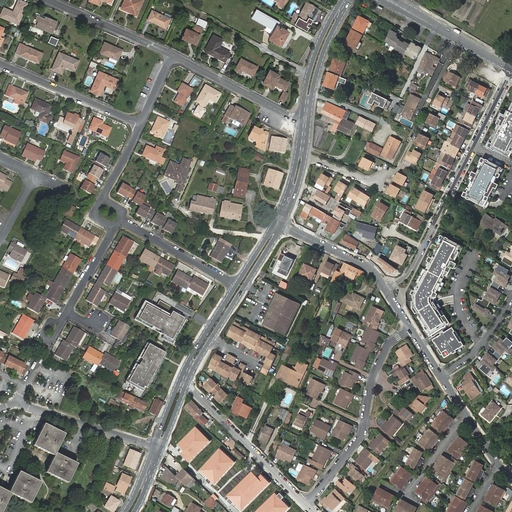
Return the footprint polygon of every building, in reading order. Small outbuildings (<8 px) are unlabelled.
[(3,8),(0,15),(0,16),(17,24),(26,3),(18,0),(13,12),(3,8)] [(142,1),(140,0),(124,0),(121,9),(127,12),(128,10),(136,14),(142,1)] [(318,8),(307,2),(303,9),(305,10),(303,14),(304,14),(303,15),(304,16),(302,20),(307,23),(309,24),(318,8)] [(257,8),(252,17),(267,26),(264,30),(272,34),(277,25),(281,27),(283,24),(279,22),(279,21),(257,8)] [(293,18),(290,22),(306,31),(308,27),(306,25),(307,23),(302,20),(304,16),(303,15),(304,14),(303,14),(305,10),(303,9),(299,15),(295,12),(292,18),(293,18)] [(168,19),(163,16),(151,11),(148,18),(152,19),(151,22),(165,28),(169,20),(168,19)] [(44,19),(38,16),(36,21),(38,22),(36,26),(52,33),(56,22),(45,17),(44,19)] [(360,17),(353,30),(363,35),(368,26),(370,27),(372,24),(360,17)] [(192,32),(186,29),(181,39),(194,45),(202,28),(204,28),(206,22),(198,18),(195,24),(196,25),(192,32)] [(272,34),(270,39),(280,45),(288,32),(277,25),(272,34)] [(363,35),(353,30),(346,44),(356,49),(363,35)] [(397,34),(391,31),(386,41),(387,42),(389,44),(391,45),(396,48),(395,49),(398,51),(400,54),(404,56),(406,54),(412,57),(413,55),(415,55),(418,57),(422,49),(412,43),(410,46),(405,43),(404,44),(399,42),(400,41),(396,39),(397,37),(396,36),(397,34)] [(222,40),(213,35),(204,51),(223,62),(228,52),(218,47),(222,40)] [(50,36),(47,43),(55,46),(58,39),(50,36)] [(113,46),(104,43),(100,53),(117,60),(121,51),(112,47),(113,46)] [(41,53),(19,44),(16,51),(19,53),(18,55),(37,63),(41,53)] [(440,60),(426,52),(420,64),(418,67),(432,75),(435,69),(432,67),(433,63),(437,65),(440,60)] [(78,61),(59,53),(51,69),(61,73),(65,66),(74,70),(78,61)] [(256,67),(241,59),(235,70),(240,73),(242,70),(252,76),(256,67)] [(339,77),(340,77),(346,63),(334,59),(329,73),(339,77)] [(279,75),(269,70),(262,84),(268,87),(270,83),(284,90),(279,99),(283,102),(288,92),(284,90),(288,83),(278,77),(279,75)] [(449,73),(446,71),(443,78),(447,80),(446,81),(456,86),(461,77),(450,72),(449,73)] [(117,80),(99,72),(91,91),(100,95),(104,85),(113,89),(117,80)] [(339,77),(329,73),(324,86),(334,90),(334,89),(337,82),(339,77)] [(467,90),(475,94),(480,86),(476,84),(477,83),(470,79),(465,87),(468,88),(467,90)] [(191,89),(182,84),(177,92),(178,93),(174,102),(181,106),(191,89)] [(219,94),(205,86),(196,101),(204,106),(209,99),(214,102),(219,94)] [(480,86),(475,94),(483,98),(484,96),(487,98),(491,90),(483,86),(483,87),(480,86)] [(27,94),(11,87),(10,89),(8,88),(5,95),(23,103),(27,94)] [(391,102),(372,93),(367,104),(372,106),(373,104),(387,110),(391,102)] [(411,95),(401,115),(410,120),(420,100),(411,95)] [(446,99),(443,97),(438,95),(434,104),(442,108),(444,105),(447,107),(451,99),(447,97),(446,99)] [(50,106),(35,100),(31,109),(40,113),(37,119),(47,123),(50,116),(47,115),(50,106)] [(468,112),(476,117),(478,114),(479,114),(483,106),(482,106),(475,102),(473,101),(471,105),(472,105),(471,106),(468,112)] [(337,130),(346,112),(327,103),(322,112),(336,120),(333,128),(337,130)] [(402,114),(403,106),(395,104),(393,113),(402,114)] [(230,105),(225,115),(230,118),(233,120),(240,123),(243,125),(249,114),(235,106),(234,107),(230,105)] [(203,110),(198,106),(193,114),(199,117),(203,110)] [(351,112),(347,110),(346,112),(337,130),(350,136),(356,125),(347,120),(351,112)] [(474,120),(476,117),(468,112),(464,111),(462,115),(466,117),(465,120),(462,119),(460,122),(464,125),(472,128),(475,121),(474,120)] [(511,112),(511,113),(509,112),(506,118),(504,117),(500,125),(502,126),(492,144),(490,143),(488,147),(508,157),(511,152),(511,112)] [(76,122),(77,118),(78,116),(74,114),(73,115),(67,113),(62,126),(72,131),(71,133),(75,135),(79,124),(76,122)] [(430,113),(428,117),(430,118),(429,120),(428,123),(437,127),(441,119),(430,113)] [(230,118),(225,115),(221,121),(226,124),(230,118)] [(360,117),(356,124),(359,125),(364,128),(364,127),(373,132),(375,126),(367,122),(367,121),(360,117)] [(102,122),(94,118),(89,129),(106,137),(110,128),(101,124),(102,122)] [(154,134),(159,136),(162,137),(168,122),(157,118),(150,132),(154,134)] [(173,130),(177,122),(172,120),(168,128),(173,130)] [(356,124),(356,125),(350,136),(353,138),(359,125),(356,124)] [(468,136),(472,128),(464,125),(463,128),(462,127),(462,126),(458,124),(454,133),(457,134),(465,138),(467,136),(468,136)] [(21,133),(4,126),(0,134),(5,137),(4,139),(16,144),(21,133)] [(265,149),(268,134),(264,132),(261,133),(259,132),(258,130),(252,127),(248,137),(254,140),(254,141),(255,145),(255,146),(261,149),(262,147),(265,149)] [(414,144),(421,148),(422,144),(425,146),(429,138),(421,134),(419,138),(417,141),(416,140),(414,144)] [(464,141),(465,138),(457,134),(454,140),(452,138),(449,143),(452,144),(461,149),(465,142),(464,141)] [(286,139),(271,136),(269,150),(284,153),(286,139)] [(391,138),(382,155),(392,160),(401,143),(391,138)] [(458,155),(461,149),(452,144),(449,143),(444,153),(455,158),(457,155),(458,155)] [(44,152),(26,144),(21,155),(35,161),(36,159),(40,160),(44,152)] [(372,144),(367,153),(370,155),(378,159),(383,150),(372,144)] [(154,150),(146,146),(142,156),(158,162),(163,150),(156,147),(154,150)] [(409,151),(406,158),(409,159),(410,158),(413,160),(417,162),(422,153),(414,149),(412,152),(409,151)] [(78,157),(63,150),(59,160),(66,163),(63,170),(72,173),(78,157)] [(263,157),(253,152),(251,158),(254,159),(255,160),(260,162),(263,157)] [(100,153),(93,165),(101,169),(103,166),(104,167),(109,159),(100,153)] [(455,158),(444,153),(440,160),(443,162),(441,165),(450,170),(455,162),(453,161),(455,158)] [(178,167),(168,163),(163,175),(168,178),(169,174),(177,177),(175,181),(174,182),(177,184),(175,190),(179,192),(188,173),(186,172),(190,162),(182,158),(178,167)] [(371,165),(373,166),(375,163),(364,158),(359,167),(368,172),(370,167),(371,165)] [(495,183),(498,178),(499,179),(501,175),(499,174),(502,168),(483,158),(480,162),(482,163),(477,174),(475,173),(471,181),(472,182),(467,193),(465,192),(463,196),(483,206),(484,203),(486,201),(488,202),(492,193),(495,194),(497,190),(494,188),(497,184),(495,183)] [(446,177),(450,170),(441,165),(438,163),(435,170),(434,169),(431,174),(444,180),(446,177)] [(101,169),(93,165),(87,177),(94,181),(96,178),(97,178),(102,170),(101,169)] [(247,169),(239,168),(236,181),(245,184),(248,169),(247,169)] [(282,174),(268,169),(263,185),(277,189),(282,174)] [(403,186),(408,176),(399,172),(397,176),(396,178),(394,177),(392,181),(403,186)] [(0,187),(7,192),(12,183),(6,179),(7,177),(0,173),(0,187)] [(326,184),(329,186),(333,179),(330,177),(329,178),(325,177),(321,174),(316,183),(324,187),(326,184)] [(444,180),(431,174),(429,179),(433,181),(430,187),(439,191),(443,184),(442,184),(444,180)] [(87,177),(80,188),(89,194),(94,185),(92,184),(94,181),(87,177)] [(334,190),(338,193),(342,195),(348,187),(344,184),(342,183),(343,182),(340,180),(334,190)] [(209,184),(210,183),(209,183),(206,190),(215,193),(217,186),(209,184)] [(129,198),(133,190),(122,184),(116,193),(120,195),(121,194),(129,198)] [(387,189),(385,192),(395,197),(400,189),(392,184),(390,187),(389,189),(387,189)] [(244,188),(234,186),(232,196),(242,198),(244,188)] [(348,196),(356,202),(363,191),(359,189),(358,191),(356,190),(353,188),(348,196)] [(145,197),(133,190),(129,198),(136,202),(136,204),(139,206),(140,204),(145,197)] [(325,194),(318,190),(315,196),(324,200),(325,199),(329,202),(331,198),(326,195),(325,194)] [(420,199),(431,205),(433,201),(431,200),(432,198),(433,195),(425,190),(420,199)] [(363,191),(356,202),(365,207),(370,199),(367,196),(365,195),(366,194),(363,191)] [(195,202),(190,201),(188,210),(210,214),(214,200),(196,195),(195,202)] [(429,208),(431,205),(420,199),(415,208),(424,213),(426,210),(427,207),(429,208)] [(241,206),(223,202),(220,216),(238,220),(241,206)] [(380,202),(371,216),(378,221),(384,211),(386,212),(388,208),(380,202)] [(333,217),(339,205),(337,203),(330,216),(333,217)] [(148,219),(152,211),(140,204),(139,206),(135,213),(139,216),(140,214),(144,217),(148,219)] [(325,214),(308,204),(301,217),(306,219),(309,213),(322,220),(325,214)] [(67,205),(62,212),(71,217),(75,210),(67,205)] [(344,214),(347,209),(339,205),(333,217),(340,221),(344,214)] [(164,218),(152,211),(148,219),(154,222),(154,224),(159,227),(160,225),(164,218)] [(404,212),(399,221),(417,231),(422,222),(404,212)] [(333,235),(340,222),(325,214),(322,220),(321,221),(325,224),(327,221),(330,222),(325,231),(333,235)] [(346,225),(350,218),(348,217),(346,215),(342,223),(346,225)] [(487,215),(481,224),(493,232),(494,230),(501,235),(507,227),(500,221),(499,223),(487,215)] [(175,224),(164,218),(160,225),(167,230),(166,231),(170,233),(175,224)] [(73,238),(80,228),(65,219),(59,230),(73,238)] [(308,222),(305,228),(311,231),(314,225),(308,222)] [(377,228),(358,223),(356,231),(364,233),(363,236),(374,239),(377,228)] [(95,236),(80,228),(73,238),(88,247),(95,236)] [(347,234),(342,242),(355,250),(359,243),(347,234)] [(434,301),(437,296),(435,295),(448,271),(450,272),(453,265),(456,266),(457,263),(453,261),(457,254),(459,255),(460,251),(459,250),(462,245),(442,234),(440,237),(442,239),(433,257),(431,256),(429,261),(430,261),(425,271),(420,279),(420,280),(413,293),(414,306),(412,306),(416,312),(417,311),(425,325),(424,326),(426,329),(428,328),(431,334),(450,322),(448,319),(446,320),(434,301)] [(122,236),(114,250),(124,256),(133,242),(122,236)] [(220,239),(218,242),(227,247),(228,247),(230,244),(220,239)] [(222,255),(227,247),(218,242),(209,256),(220,262),(224,256),(222,255)] [(27,251),(11,243),(9,246),(13,249),(11,252),(9,256),(21,262),(27,251)] [(383,246),(378,255),(384,258),(389,249),(383,246)] [(398,246),(391,259),(403,265),(407,256),(402,252),(403,249),(398,246)] [(159,257),(144,249),(138,260),(153,268),(159,257)] [(124,256),(114,250),(105,265),(116,271),(124,256)] [(511,255),(509,254),(506,252),(500,261),(511,267),(511,264),(511,255)] [(81,260),(70,253),(65,261),(62,259),(58,266),(61,268),(72,274),(81,260)] [(286,276),(294,261),(280,254),(277,260),(282,263),(277,272),(286,276)] [(173,266),(159,257),(153,268),(167,276),(173,266)] [(396,269),(380,258),(377,261),(384,267),(384,268),(391,273),(392,272),(393,273),(396,269)] [(326,262),(321,272),(333,277),(334,275),(336,271),(339,266),(335,264),(333,266),(326,262)] [(509,275),(506,274),(509,269),(499,263),(493,273),(497,275),(506,280),(509,275)] [(304,264),(299,276),(310,282),(316,270),(304,264)] [(364,272),(349,265),(349,266),(344,264),(339,273),(340,273),(354,280),(357,275),(361,277),(364,272)] [(107,286),(116,271),(105,265),(97,280),(98,281),(103,283),(107,286)] [(72,274),(61,268),(53,283),(64,289),(72,274)] [(187,287),(192,279),(177,271),(171,281),(186,289),(187,287)] [(117,272),(114,280),(119,282),(122,275),(117,272)] [(18,283),(21,276),(18,274),(15,273),(12,280),(18,283)] [(504,286),(507,281),(506,280),(497,275),(495,278),(496,279),(493,284),(498,287),(500,283),(504,286)] [(208,285),(193,277),(192,279),(187,287),(202,296),(208,285)] [(64,289),(53,283),(48,280),(46,284),(50,287),(46,294),(44,298),(45,298),(55,304),(64,289)] [(274,283),(285,289),(286,286),(275,281),(274,283)] [(500,293),(496,290),(498,287),(493,284),(490,289),(489,288),(487,292),(497,298),(500,293)] [(96,306),(104,291),(100,288),(95,286),(94,285),(86,300),(96,306)] [(131,298),(116,289),(114,292),(129,301),(131,298)] [(129,301),(114,292),(112,295),(108,303),(123,311),(129,301)] [(263,324),(279,293),(277,292),(262,323),(263,324)] [(494,303),(497,298),(487,292),(485,295),(486,296),(483,301),(488,304),(490,300),(494,303)] [(37,313),(45,298),(44,298),(40,295),(35,293),(33,296),(29,294),(25,300),(29,302),(27,307),(37,313)] [(284,334),(299,303),(279,293),(263,324),(267,326),(284,334)] [(341,301),(358,309),(363,299),(353,293),(351,295),(346,293),(341,301)] [(486,308),(488,304),(483,301),(478,298),(472,307),(486,315),(488,310),(486,308)] [(173,342),(171,340),(183,318),(175,314),(175,315),(172,313),(171,315),(144,300),(133,320),(161,336),(160,338),(171,345),(173,342)] [(301,304),(299,303),(284,334),(285,335),(301,304)] [(371,307),(364,323),(370,325),(368,329),(375,332),(379,325),(378,324),(377,324),(379,319),(380,320),(384,313),(371,307)] [(33,320),(23,314),(12,333),(22,339),(33,320)] [(129,326),(122,322),(118,321),(110,335),(120,341),(129,326)] [(275,344),(236,323),(229,335),(268,356),(266,362),(273,365),(280,353),(272,349),(275,344)] [(73,346),(75,347),(83,332),(73,326),(64,341),(73,346)] [(132,328),(129,326),(120,341),(123,343),(132,328)] [(464,345),(461,341),(460,341),(457,336),(455,337),(452,332),(455,330),(453,326),(441,334),(444,336),(440,334),(433,339),(435,343),(436,342),(442,353),(441,353),(444,357),(464,345)] [(346,348),(352,335),(337,328),(332,339),(338,342),(343,344),(342,347),(346,348)] [(369,352),(371,353),(375,346),(374,345),(372,345),(374,340),(375,341),(379,334),(375,332),(368,329),(367,329),(361,343),(366,346),(364,350),(369,352)] [(508,351),(511,346),(511,340),(506,336),(503,340),(500,337),(497,341),(505,348),(508,351)] [(73,346),(64,341),(62,340),(54,355),(64,361),(73,346)] [(502,352),(505,348),(497,341),(496,341),(492,345),(496,348),(493,351),(497,355),(501,351),(502,352)] [(164,353),(146,343),(124,381),(142,392),(164,353)] [(400,363),(402,367),(408,363),(406,359),(411,356),(404,345),(394,351),(398,357),(401,362),(400,363)] [(289,355),(293,348),(288,346),(284,352),(289,355)] [(82,357),(97,365),(98,364),(103,355),(88,347),(82,357)] [(354,368),(361,371),(365,364),(364,363),(362,363),(364,359),(366,360),(369,352),(364,350),(358,347),(350,362),(355,365),(354,368)] [(494,359),(497,355),(493,351),(490,354),(487,351),(483,356),(484,356),(492,363),(494,360),(494,359)] [(0,363),(3,365),(20,373),(21,373),(23,375),(28,366),(25,364),(24,364),(8,356),(7,356),(2,354),(2,353),(0,352),(0,363)] [(119,361),(104,353),(103,355),(98,364),(113,372),(119,361)] [(229,361),(235,364),(238,358),(232,354),(229,361)] [(233,368),(227,365),(228,363),(224,361),(226,359),(218,355),(212,368),(231,379),(231,378),(237,381),(242,372),(244,373),(247,366),(244,364),(240,370),(234,367),(233,368)] [(488,374),(495,366),(492,363),(484,356),(480,360),(483,362),(479,366),(488,374)] [(316,371),(332,378),(337,365),(333,363),(332,365),(327,363),(321,360),(316,371)] [(293,370),(289,368),(284,380),(288,382),(289,381),(297,385),(307,365),(299,361),(296,368),(299,369),(297,372),(293,370)] [(266,364),(262,371),(268,374),(272,367),(266,364)] [(284,380),(289,368),(283,365),(277,377),(284,380)] [(402,367),(391,374),(393,377),(397,375),(400,380),(397,382),(400,385),(409,380),(406,376),(411,373),(407,368),(404,370),(403,368),(402,367)] [(357,379),(359,376),(350,372),(349,375),(344,373),(339,385),(350,390),(353,383),(355,378),(357,379)] [(242,380),(252,385),(255,378),(245,373),(242,380)] [(461,387),(469,399),(478,393),(475,387),(471,381),(472,380),(467,373),(462,376),(465,379),(461,382),(463,386),(461,387)] [(418,378),(416,375),(410,379),(412,382),(414,381),(417,385),(421,392),(425,389),(427,392),(432,388),(424,375),(418,378)] [(212,389),(217,394),(215,396),(221,401),(228,393),(223,388),(217,383),(212,378),(205,385),(210,390),(212,389)] [(305,395),(313,399),(315,400),(319,394),(321,389),(323,390),(325,386),(312,380),(305,395)] [(352,399),(354,396),(342,390),(335,405),(345,410),(348,404),(351,399),(352,399)] [(147,403),(120,391),(116,398),(143,411),(147,403)] [(409,401),(406,404),(417,412),(418,411),(419,409),(422,411),(426,406),(424,404),(430,397),(419,395),(412,403),(409,401)] [(237,412),(242,415),(247,417),(251,409),(242,403),(243,400),(237,397),(233,405),(234,405),(230,412),(236,414),(237,412)] [(116,401),(110,398),(106,406),(112,408),(116,401)] [(156,415),(162,403),(155,399),(149,411),(156,415)] [(191,401),(184,408),(208,430),(211,427),(202,418),(201,419),(199,417),(200,416),(203,413),(200,411),(201,410),(191,401)] [(492,401),(480,414),(489,421),(494,416),(493,415),(496,413),(497,413),(501,409),(492,401)] [(397,408),(394,412),(404,420),(405,419),(407,417),(410,419),(413,414),(404,406),(400,411),(397,408)] [(278,420),(284,423),(289,412),(283,409),(278,420)] [(437,417),(449,425),(451,422),(448,419),(450,416),(443,410),(437,417)] [(299,414),(294,426),(303,430),(311,415),(306,413),(304,417),(299,414)] [(383,425),(381,428),(392,437),(403,424),(393,416),(388,422),(384,426),(383,425)] [(446,429),(449,425),(437,417),(432,423),(440,429),(443,426),(446,429)] [(322,439),(325,441),(331,428),(316,421),(311,432),(317,435),(322,437),(322,439)] [(349,430),(351,431),(353,427),(340,422),(333,437),(343,442),(346,435),(349,430)] [(65,434),(44,424),(33,445),(54,456),(46,472),(68,483),(77,464),(56,453),(65,434)] [(196,426),(178,444),(184,451),(181,454),(189,462),(211,441),(196,426)] [(265,426),(259,439),(266,442),(271,434),(269,433),(271,429),(265,426)] [(429,428),(423,435),(435,444),(438,440),(434,437),(437,434),(429,428)] [(380,451),(389,441),(379,433),(375,438),(372,443),(370,442),(367,445),(373,451),(376,448),(380,451)] [(435,444),(423,435),(418,442),(426,448),(429,444),(433,446),(435,444)] [(454,442),(464,451),(470,443),(462,437),(459,441),(456,438),(454,442)] [(459,458),(464,451),(454,442),(450,446),(453,448),(451,451),(453,453),(459,458)] [(292,464),(295,457),(297,453),(282,446),(276,458),(280,460),(281,458),(286,460),(292,464)] [(330,456),(332,452),(320,446),(312,462),(322,467),(326,460),(328,455),(330,456)] [(410,455),(422,463),(425,458),(421,456),(423,452),(414,447),(410,455)] [(236,463),(220,448),(199,471),(215,485),(236,463)] [(366,470),(377,457),(366,448),(363,452),(364,453),(361,457),(357,462),(366,470)] [(140,453),(129,449),(123,465),(134,470),(140,453)] [(235,456),(241,461),(244,457),(239,452),(235,456)] [(420,466),(422,463),(410,455),(405,463),(414,468),(416,464),(420,466)] [(440,458),(438,461),(450,470),(457,460),(451,456),(449,459),(445,456),(443,460),(440,458)] [(474,460),(470,467),(481,474),(484,470),(480,468),(482,464),(474,460)] [(450,470),(438,461),(435,465),(437,467),(435,470),(439,473),(437,476),(443,480),(450,470)] [(362,474),(363,472),(353,464),(350,468),(353,471),(350,475),(360,483),(363,478),(360,476),(362,474)] [(406,475),(408,472),(408,471),(400,465),(394,473),(406,482),(409,478),(406,475)] [(309,486),(313,479),(315,475),(316,476),(318,472),(305,466),(298,480),(309,486)] [(176,477),(167,467),(160,478),(176,487),(179,480),(176,477)] [(481,474),(470,467),(465,475),(473,480),(475,476),(479,479),(481,474)] [(189,489),(196,481),(183,469),(176,477),(179,480),(189,489)] [(41,482),(19,471),(9,492),(0,487),(0,511),(1,511),(11,493),(31,503),(41,482)] [(252,471),(227,496),(242,511),(270,483),(262,474),(259,477),(252,471)] [(406,482),(394,473),(389,480),(397,486),(401,482),(404,485),(406,482)] [(452,485),(457,475),(452,473),(448,482),(452,485)] [(131,478),(122,474),(116,487),(117,488),(116,490),(124,494),(131,478)] [(420,484),(432,493),(440,483),(435,478),(433,481),(428,478),(425,482),(423,480),(420,484)] [(463,478),(459,486),(472,493),(473,489),(469,487),(471,483),(463,478)] [(352,492),(356,487),(347,479),(343,484),(340,482),(337,485),(347,493),(348,492),(350,490),(352,492)] [(115,487),(106,483),(103,489),(107,491),(112,493),(115,487)] [(425,503),(432,493),(420,484),(417,487),(420,489),(417,493),(421,496),(419,498),(425,503)] [(472,493),(459,486),(455,494),(463,499),(465,495),(469,497),(472,493)] [(491,488),(488,492),(501,498),(505,491),(498,486),(496,486),(494,490),(491,488)] [(336,489),(331,494),(332,496),(328,499),(327,498),(326,497),(321,503),(327,509),(330,506),(334,510),(345,499),(336,489)] [(369,501),(378,505),(384,492),(380,490),(378,494),(375,492),(369,501)] [(284,511),(292,505),(277,491),(256,511),(284,511)] [(384,492),(378,505),(386,509),(390,501),(387,499),(389,494),(384,492)] [(501,498),(488,492),(486,496),(489,498),(487,501),(496,506),(501,498)] [(164,493),(159,500),(167,505),(168,502),(171,504),(174,499),(164,493)] [(113,511),(119,502),(111,496),(104,507),(111,511),(113,511)] [(218,503),(211,496),(204,503),(211,510),(218,503)] [(459,505),(462,501),(460,500),(453,496),(452,497),(450,501),(449,503),(462,510),(463,507),(459,505)] [(400,506),(396,504),(395,505),(391,511),(402,511),(406,504),(402,501),(400,506)] [(192,503),(186,511),(200,511),(199,511),(201,509),(192,503)] [(460,511),(462,510),(449,503),(445,511),(460,511)]
